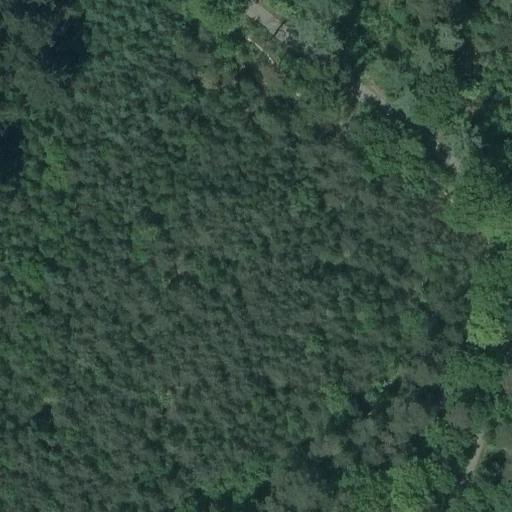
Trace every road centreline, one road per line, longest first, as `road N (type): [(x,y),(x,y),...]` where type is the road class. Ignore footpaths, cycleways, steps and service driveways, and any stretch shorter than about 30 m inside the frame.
road 1 (unclassified): [(511,206),(238,0)]
road 2 (unclassified): [(446,511),(511,334)]
